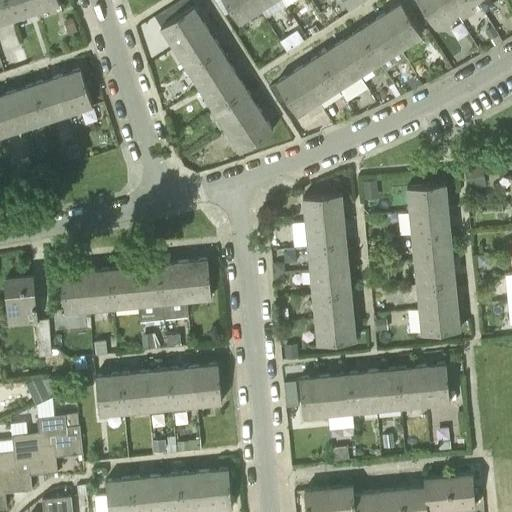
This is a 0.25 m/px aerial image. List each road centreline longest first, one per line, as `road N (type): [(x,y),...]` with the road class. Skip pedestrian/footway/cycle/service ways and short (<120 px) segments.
road 1 (residential): [(269,511),(237,177)]
road 2 (residential): [(237,177),(369,128),(511,55)]
road 3 (residential): [(163,200),(98,0)]
road 4 (residential): [(0,233),(163,200)]
